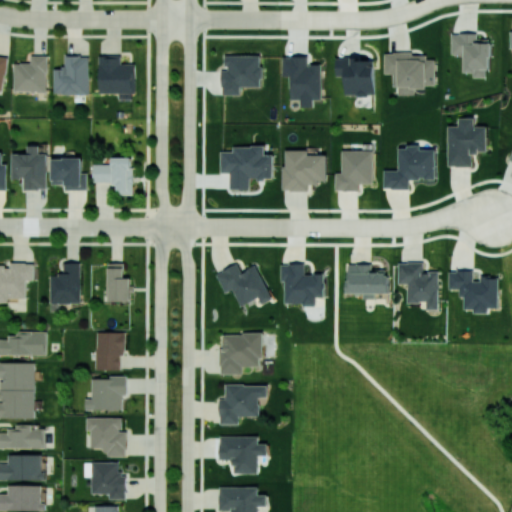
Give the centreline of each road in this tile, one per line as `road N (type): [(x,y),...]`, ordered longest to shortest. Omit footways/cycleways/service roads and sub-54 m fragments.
road 1 (residential): [(186,511),(188,225)]
road 2 (residential): [(160,226),(158,511)]
road 3 (residential): [(163,19),(363,21),(430,0)]
road 4 (residential): [(162,0),(160,226)]
road 5 (residential): [(188,225),(189,0)]
road 6 (residential): [(0,226),(188,225)]
road 7 (residential): [(0,14),(163,19)]
road 8 (residential): [(339,226),(493,216)]
road 9 (residential): [(188,225),(333,226)]
